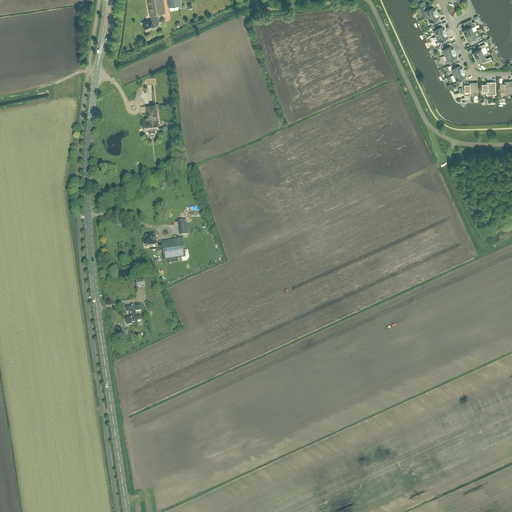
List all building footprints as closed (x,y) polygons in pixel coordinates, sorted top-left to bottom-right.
[(152,20),(143,24),(146,30),(147,29),(147,30),(151,29),(150,28),(154,27),(153,26),(158,24),(159,21),(158,14),(165,13),(162,0),(147,0),(150,15),(151,15),(152,20)] [(170,7),(170,10),(178,9),(178,6),(181,5),(180,0),(166,0),(168,7),(170,7)] [(424,17),(427,16),(437,12),(435,8),(432,3),(420,8),(424,17)] [(468,14),(469,9),(461,8),(460,11),(456,10),(455,16),(461,17),(462,13),(468,14)] [(438,15),(437,12),(427,16),(429,22),(430,21),(432,25),(440,21),(438,15)] [(467,28),(465,29),(463,30),(463,31),(462,31),(464,36),(473,31),(472,28),(476,25),(474,21),(465,25),(467,28)] [(441,22),(433,26),(434,30),(433,30),(435,36),(446,31),(444,28),(441,22)] [(473,31),(464,36),(466,40),(467,39),(468,40),(469,40),(471,44),(480,40),(479,38),(481,37),(480,34),(480,35),(477,30),(478,30),(478,29),(474,31),(473,31)] [(439,41),(441,44),(449,40),(447,35),(447,34),(446,31),(435,36),(438,41),(439,41)] [(450,42),(441,46),(443,49),(442,50),(444,55),(455,50),(453,47),(450,42)] [(474,53),(472,54),(474,58),(484,53),(485,53),(486,53),(488,52),(485,47),(486,47),(484,43),(477,47),(479,50),(473,52),(474,53)] [(444,55),(447,61),(448,60),(450,64),(458,60),(456,54),(455,50),(444,55)] [(486,57),(484,53),(474,58),(476,62),(477,61),(478,62),(485,59),(486,62),(492,60),(490,57),(486,58),(486,57)] [(452,68),(451,69),(453,75),(463,70),(462,67),(461,67),(459,61),(450,65),(452,68)] [(457,80),(458,83),(467,79),(464,73),(465,73),(463,70),(453,75),(456,80),(457,80)] [(499,83),(500,91),(505,90),(506,94),(511,93),(511,81),(507,81),(507,83),(499,83)] [(477,95),(478,95),(478,82),(477,82),(472,83),(472,84),(464,84),(464,92),(470,92),(470,95),(477,95)] [(496,94),(495,82),(489,82),(490,84),(482,84),(482,91),(488,91),(488,95),(495,94),(496,94)] [(156,114),(155,105),(147,106),(148,118),(147,118),(146,119),(146,120),(143,121),(143,122),(142,123),(143,125),(144,126),(144,130),(149,129),(149,133),(150,133),(154,133),(154,132),(154,129),(159,128),(158,119),(157,119),(157,118),(157,117),(157,115),(156,114)] [(157,253),(163,252),(164,262),(185,259),(182,240),(161,243),(156,244),(156,242),(154,242),(153,237),(144,239),(145,243),(144,243),(144,247),(146,247),(146,248),(156,247),(157,253)] [(137,289),(145,287),(143,278),(135,280),(137,289)] [(127,326),(137,324),(137,321),(140,320),(139,316),(136,316),(135,312),(141,311),(140,305),(127,307),(128,313),(129,313),(130,317),(126,318),(127,326)]
